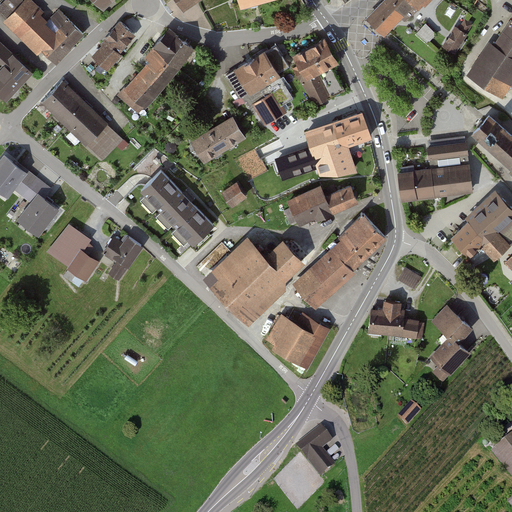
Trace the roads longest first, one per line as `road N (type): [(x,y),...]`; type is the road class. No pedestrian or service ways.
road 1 (unclassified): [(310,398),(147,242),(8,127)]
road 2 (tertiary): [(395,241),(377,121),(326,19)]
road 3 (residential): [(326,19),(287,32),(211,38),(146,2)]
road 4 (residential): [(8,127),(70,58),(120,13),(146,2)]
road 5 (tertiary): [(310,398),(395,241)]
road 6 (residential): [(395,241),(433,256),(511,349)]
road 7 (tertiary): [(209,511),(310,398)]
road 8 (track): [(357,511),(347,440),(310,398)]
